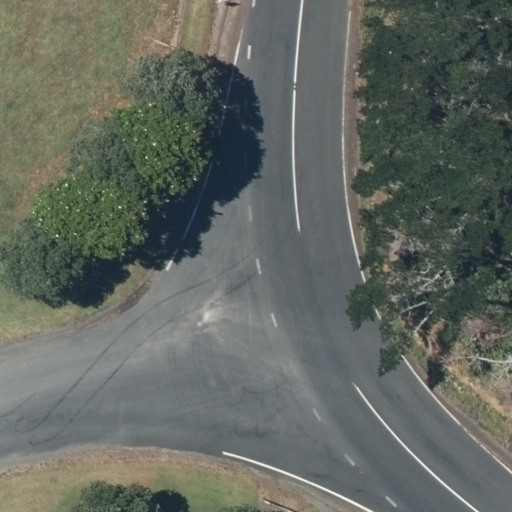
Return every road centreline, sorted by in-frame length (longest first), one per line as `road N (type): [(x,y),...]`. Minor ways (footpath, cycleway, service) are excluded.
road 1 (unclassified): [(0,429),(325,313)]
road 2 (tertiary): [(325,313),(296,196),(301,0)]
road 3 (tertiary): [(480,511),(419,460),(363,389),(325,313)]
